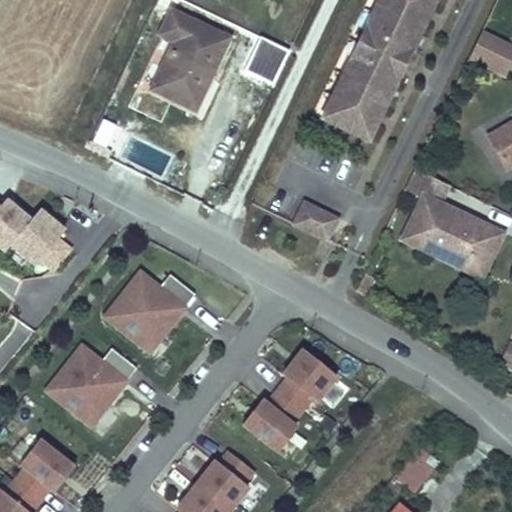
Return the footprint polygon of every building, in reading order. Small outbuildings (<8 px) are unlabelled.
[(439,0),(382,0),(376,14),(381,16),(351,76),(346,74),(324,119),(370,141),(378,124),(374,122),(379,112),(383,114),(392,97),(387,95),(400,69),(390,65),(395,54),(405,59),(417,34),(422,36),(430,20),(426,18),(431,8),(435,10),(439,0)] [(435,10),(431,8),(426,18),(430,20),(435,10)] [(176,42),(155,87),(196,107),(205,89),(199,86),(215,53),(220,56),(229,38),(173,11),(163,35),(176,42)] [(511,65),(511,45),(482,31),(469,59),(506,77),(511,65)] [(405,59),(395,54),(390,65),(400,69),(405,59)] [(383,114),(379,112),(374,122),(378,124),(383,114)] [(491,142),(492,143),(511,173),(511,172),(511,127),(493,141),(491,142)] [(449,186),(415,170),(406,189),(424,198),(403,242),(422,251),(428,240),(433,242),(432,246),(471,265),(479,248),(494,256),(503,235),(440,205),(449,186)] [(9,241),(31,217),(8,195),(0,204),(0,245),(3,248),(9,241)] [(338,217),(304,201),(294,223),(328,238),(338,217)] [(72,248),(60,237),(67,229),(41,206),(31,217),(9,241),(35,264),(39,260),(51,271),(72,248)] [(428,240),(422,251),(482,279),(494,256),(479,248),(471,265),(432,246),(433,242),(428,240)] [(149,350),(194,294),(170,275),(160,287),(140,272),(106,315),(149,350)] [(89,424),(134,368),(109,349),(99,361),(80,346),(46,390),(89,424)] [(511,354),(506,352),(500,364),(511,369),(511,354)] [(262,403),(244,427),(275,452),(294,428),(290,425),(300,412),(310,399),(314,402),(333,378),(301,353),(283,377),(287,380),(276,393),(266,406),(262,403)] [(74,470),(40,443),(22,466),(25,469),(3,495),(0,492),(0,511),(33,511),(51,490),(55,493),(74,470)] [(417,448),(393,477),(412,493),(431,470),(422,463),(427,456),(417,448)] [(228,511),(245,491),(239,486),(249,474),(225,455),(215,467),(212,464),(175,509),(179,511),(178,511),(228,511)]
